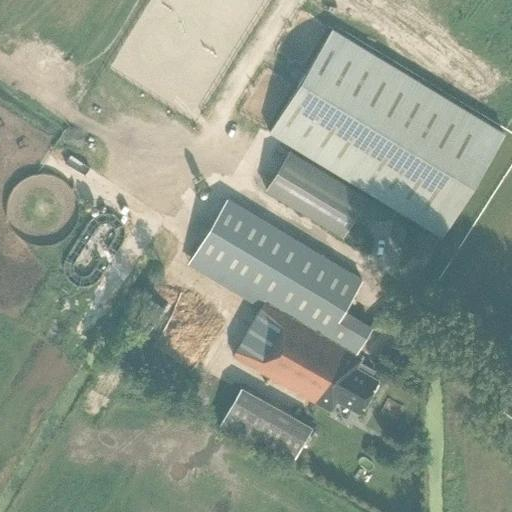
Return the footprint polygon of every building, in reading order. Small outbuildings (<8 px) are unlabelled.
[(503,132),(332,29),(269,132),(441,235),(503,132)] [(343,237),(368,197),(289,150),(265,190),(343,237)] [(73,229),(74,227),(76,223),(77,220),(78,216),(79,213),(79,209),(78,206),(78,203),(78,201),(77,199),(76,196),(75,193),(74,191),(72,189),(71,187),(69,185),(67,183),(63,180),(60,178),(56,176),(54,175),(50,174),(46,173),(42,173),(37,174),(33,175),(29,176),(27,177),(25,178),(23,179),(19,182),(16,184),(15,186),(12,190),(10,193),(9,195),(8,197),(8,199),(7,202),(6,205),(6,209),(6,212),(7,215),(7,218),(9,223),(10,226),(12,229),(13,231),(15,233),(16,235),(18,236),(21,239),(23,240),(26,242),(29,243),(31,244),(35,245),(37,245),(39,246),(43,246),(45,246),(49,245),(52,245),(56,243),(58,243),(61,241),(64,239),(67,237),(68,235),(71,232),(73,229)] [(359,412),(377,379),(370,375),(374,370),(358,361),(362,356),(354,351),(368,327),(341,313),(360,279),(227,199),(188,264),(261,308),(233,356),(330,410),(337,399),(359,412)] [(61,348),(85,358),(97,328),(73,318),(61,348)] [(292,464),(313,426),(242,386),(221,424),(292,464)]
